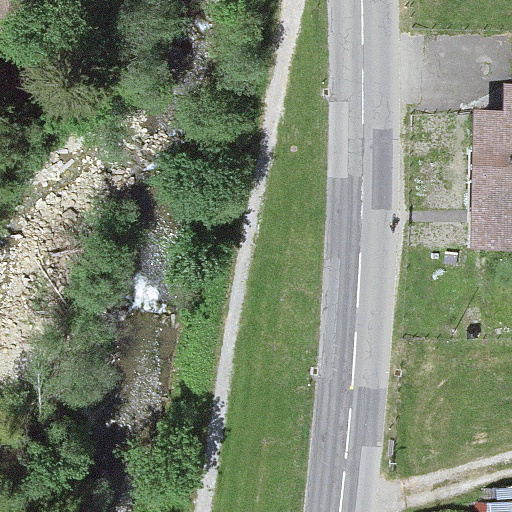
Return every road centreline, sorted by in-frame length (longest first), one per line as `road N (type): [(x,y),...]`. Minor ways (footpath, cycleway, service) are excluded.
road 1 (secondary): [(359,0),(361,199),(342,511)]
road 2 (residential): [(348,511),(511,465)]
